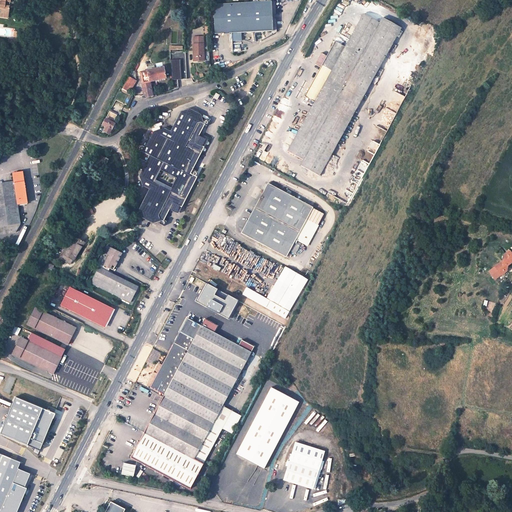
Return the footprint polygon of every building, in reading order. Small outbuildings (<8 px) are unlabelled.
[(0,10),(2,11),(2,14),(10,15),(11,7),(7,6),(8,2),(12,2),(12,0),(2,0),(2,3),(0,2),(0,10)] [(271,1),(215,4),(216,34),(273,31),(271,1)] [(330,156),(400,28),(382,18),(379,23),(363,14),(345,47),(335,41),(327,56),(321,52),(315,64),(321,67),(305,96),(315,102),(288,150),(304,160),(301,165),(319,176),(328,158),(331,160),(332,157),(330,156)] [(19,32),(15,31),(14,40),(8,39),(7,43),(17,45),(19,32)] [(197,60),(201,59),(204,59),(202,35),(192,36),(193,41),(192,41),(193,60),(197,60)] [(172,90),(179,88),(178,79),(187,78),(185,51),(182,51),(170,52),(172,90)] [(140,73),(143,84),(150,82),(165,79),(163,68),(157,69),(140,73)] [(122,89),(130,93),(136,81),(128,77),(124,84),(122,89)] [(141,84),(143,92),(152,90),(150,82),(143,84),(141,84)] [(152,90),(143,92),(144,95),(146,98),(153,96),(152,90)] [(201,113),(189,108),(181,110),(171,130),(164,127),(153,131),(145,150),(147,151),(144,158),(147,160),(140,174),(140,176),(142,184),(149,187),(138,208),(141,215),(151,220),(160,218),(166,206),(170,198),(180,203),(193,176),(188,173),(201,147),(192,142),(196,135),(202,122),(201,113)] [(109,113),(104,124),(108,126),(106,131),(111,133),(112,130),(114,131),(116,126),(114,125),(115,123),(113,122),(116,116),(109,113)] [(196,135),(192,142),(201,147),(205,139),(196,135)] [(109,158),(99,154),(96,159),(106,164),(109,158)] [(21,171),(12,173),(13,181),(0,183),(0,234),(15,233),(20,224),(17,204),(26,203),(21,171)] [(313,207),(268,183),(241,233),(286,257),(289,250),(295,240),(295,239),(303,244),(308,235),(300,231),(312,208),(313,207)] [(170,198),(166,206),(176,211),(180,203),(170,198)] [(92,210),(90,205),(79,211),(81,216),(92,210)] [(308,235),(303,244),(307,246),(318,225),(324,214),(312,208),(300,231),(308,235)] [(88,245),(74,237),(63,254),(73,260),(77,263),(88,245)] [(295,240),(289,250),(295,254),(301,243),(295,240)] [(98,266),(90,282),(130,303),(138,286),(111,273),(121,254),(106,247),(97,266),(98,266)] [(489,271),(495,279),(506,271),(507,265),(511,261),(511,254),(509,251),(504,255),(503,261),(489,271)] [(73,260),(63,254),(61,258),(71,264),(73,260)] [(308,280),(285,266),(267,297),(289,310),(308,280)] [(113,308),(71,288),(62,306),(104,326),(113,308)] [(285,318),(289,311),(269,300),(265,307),(285,318)] [(76,328),(35,308),(27,325),(67,345),(76,328)] [(240,393),(260,357),(202,326),(188,319),(164,363),(161,361),(148,385),(165,395),(131,459),(189,490),(222,429),(232,411),(241,393),(240,393)] [(32,332),(27,341),(61,357),(66,348),(32,332)] [(27,341),(20,337),(12,354),(53,374),(61,357),(27,341)] [(0,511),(10,511),(24,478),(16,475),(20,463),(28,467),(52,408),(0,387),(0,511)] [(298,402),(270,388),(234,454),(263,469),(298,402)] [(229,433),(238,414),(232,411),(222,429),(229,433)] [(325,451),(296,442),(290,461),(290,462),(289,466),(284,480),(314,489),(320,468),(323,468),(325,461),(322,460),(325,451)] [(122,463),(119,474),(131,477),(134,466),(122,463)] [(123,511),(125,509),(110,502),(105,511),(123,511)]
